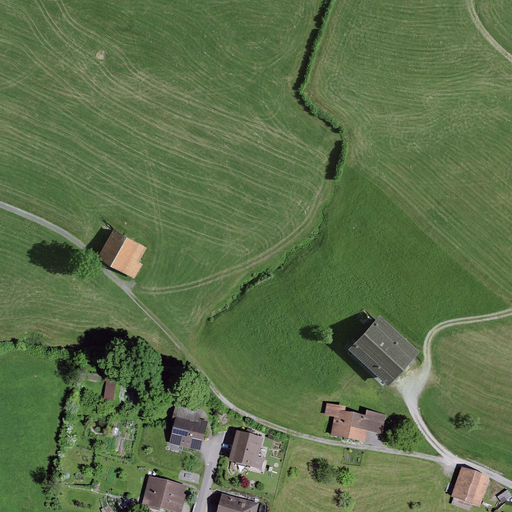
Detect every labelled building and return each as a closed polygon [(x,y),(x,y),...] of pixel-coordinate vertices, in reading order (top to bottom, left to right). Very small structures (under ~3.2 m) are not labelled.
[(147,248),(114,229),(98,256),(134,278),(144,263),(139,261),(147,248)] [(383,314),(353,347),(390,382),(420,349),(383,314)] [(107,383),(104,400),(114,401),(116,384),(107,383)] [(201,410),(176,405),(172,420),(175,421),(170,444),(201,451),(207,423),(199,421),(201,410)] [(346,408),(328,405),(326,415),(336,417),(332,438),(367,444),(369,433),(384,436),(388,415),(367,411),(366,416),(345,413),(346,408)] [(246,434),(237,432),(229,463),(262,471),(265,459),(259,458),(263,439),(255,437),(256,431),(247,429),(246,434)] [(490,478),(462,468),(452,498),(480,508),(490,478)] [(150,477),(142,507),(159,511),(160,510),(170,511),(181,511),(186,496),(184,495),(186,486),(150,477)] [(511,496),(508,490),(498,497),(502,504),(511,497),(511,496)] [(256,511),(259,505),(222,495),(218,511),(256,511)]
